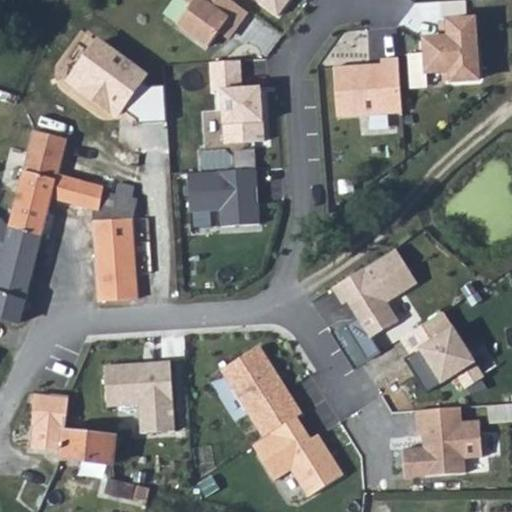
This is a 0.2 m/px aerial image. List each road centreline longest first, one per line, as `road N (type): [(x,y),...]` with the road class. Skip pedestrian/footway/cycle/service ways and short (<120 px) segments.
road 1 (residential): [(281,297),(307,186),(299,61),(341,0)]
road 2 (residential): [(277,311),(101,322),(18,341),(0,386)]
road 3 (track): [(511,107),(354,252),(281,297)]
road 4 (residential): [(277,311),(373,421),(383,459)]
